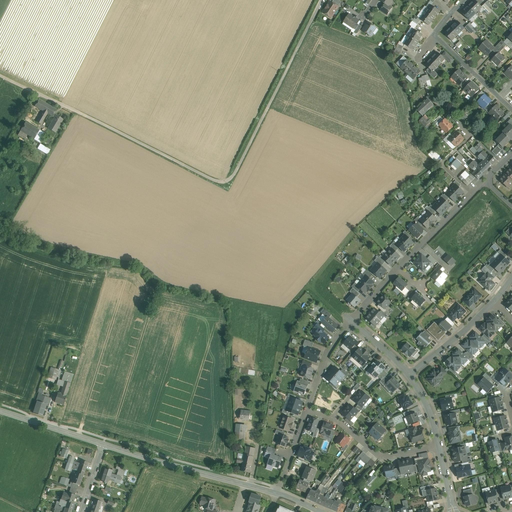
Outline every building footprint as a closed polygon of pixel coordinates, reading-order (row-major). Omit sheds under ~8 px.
[(481,7),(474,0),(470,4),(468,6),(475,14),(479,10),(478,10),(481,7),(481,8),(481,7)] [(332,3),(330,2),(327,5),(328,7),(327,9),(325,9),(323,13),(330,18),(332,15),(334,14),(338,8),(338,7),(332,3)] [(439,11),(431,5),(431,6),(428,9),(428,8),(425,12),(434,18),(435,16),(436,16),(439,11)] [(475,14),(468,6),(466,9),(466,8),(462,12),(469,20),(469,19),(472,17),(475,14)] [(434,18),(425,12),(423,16),(421,19),(420,19),(428,25),(432,21),(434,18)] [(358,21),(349,15),(344,22),(353,28),(356,24),(358,21)] [(464,29),(457,21),(453,25),(451,28),(458,35),(461,32),(461,31),(464,29)] [(376,28),(368,22),(362,31),(368,34),(368,35),(369,36),(371,36),(372,35),(372,33),(376,28)] [(458,35),(451,28),(449,30),(448,30),(444,34),(451,41),(452,41),(451,41),(454,38),(458,35)] [(422,35),(413,29),(413,30),(411,33),(409,37),(417,42),(419,40),(422,35)] [(417,42),(409,37),(406,41),(405,44),(404,44),(404,45),(405,45),(413,50),(416,45),(415,45),(417,42)] [(486,40),(479,48),(480,47),(488,55),(487,56),(492,51),(492,50),(494,48),(486,41),(487,40),(486,40)] [(504,43),(499,48),(501,51),(507,45),(506,44),(504,43)] [(397,47),(394,53),(399,56),(402,50),(397,47)] [(444,59),(437,52),(433,56),(431,59),(438,66),(442,62),(441,62),(444,59)] [(504,59),(499,53),(497,55),(491,60),(492,61),(493,60),(498,65),(497,66),(498,66),(505,59),(505,58),(504,59)] [(411,64),(403,57),(400,60),(404,64),(400,68),(401,68),(404,70),(403,71),(407,74),(414,66),(411,64)] [(438,66),(431,59),(429,61),(425,65),(429,69),(427,72),(434,79),(438,75),(433,71),(435,69),(438,66)] [(416,68),(414,66),(407,74),(410,77),(411,77),(413,79),(413,80),(420,72),(416,68)] [(466,78),(459,71),(459,70),(451,78),(459,86),(464,81),(467,78),(467,77),(466,78)] [(479,89),(471,82),(472,82),(471,82),(468,85),(464,90),(471,97),(470,98),(470,99),(480,89),(479,89)] [(491,101),(485,95),(477,103),(484,109),(488,105),(492,101),(491,101)] [(430,97),(417,111),(423,116),(427,111),(428,111),(427,111),(433,105),(434,105),(432,104),(434,102),(430,97)] [(57,110),(39,99),(34,106),(43,111),(36,122),(41,125),(47,114),(52,117),(53,115),(54,114),(57,110)] [(504,113),(496,105),(492,109),(488,113),(489,114),(490,113),(497,119),(495,122),(499,118),(500,118),(501,118),(500,117),(504,113)] [(63,120),(54,114),(53,115),(52,117),(54,118),(48,128),(55,133),(63,120)] [(427,120),(423,117),(420,120),(418,122),(427,131),(429,129),(427,127),(431,123),(430,122),(431,121),(429,119),(427,120)] [(442,118),(435,124),(438,127),(439,125),(444,120),(442,118)] [(449,124),(445,120),(444,120),(439,125),(441,127),(441,129),(442,130),(443,130),(444,130),(447,133),(452,127),(452,126),(451,124),(449,124)] [(39,131),(25,122),(20,131),(31,137),(34,139),(39,131)] [(510,125),(503,132),(510,140),(511,138),(511,137),(511,136),(511,126),(510,125)] [(31,137),(20,131),(18,135),(28,141),(31,137)] [(45,134),(39,131),(34,139),(40,143),(45,134)] [(463,139),(457,132),(452,136),(449,139),(450,140),(455,146),(457,145),(458,145),(462,141),(463,139)] [(503,133),(496,141),(503,148),(510,140),(503,132),(503,133)] [(450,134),(443,140),(447,143),(450,140),(449,139),(452,136),(450,134)] [(455,146),(450,140),(447,143),(452,149),(455,146)] [(50,150),(40,144),(38,149),(47,154),(50,150)] [(502,150),(498,146),(492,152),(496,156),(502,150)] [(440,156),(433,150),(428,155),(435,161),(440,156)] [(483,151),(480,154),(485,159),(486,160),(489,157),(483,151)] [(463,159),(459,155),(456,158),(462,164),(464,166),(465,164),(462,161),(463,159)] [(497,161),(491,155),(489,157),(486,160),(491,165),(492,166),(497,161)] [(462,164),(457,159),(452,164),(457,168),(462,164)] [(486,160),(485,159),(483,161),(481,164),(486,169),(491,165),(486,160)] [(471,163),(469,166),(468,166),(472,170),(473,170),(475,171),(477,169),(471,163)] [(486,169),(481,164),(478,166),(476,168),(477,169),(482,174),(486,169)] [(482,174),(477,169),(475,171),(472,174),(478,180),(483,175),(482,174)] [(469,175),(465,171),(459,177),(463,182),(469,175)] [(463,182),(467,186),(476,177),(471,173),(469,175),(463,182)] [(510,181),(504,175),(500,180),(507,188),(511,183),(510,181)] [(451,189),(459,197),(463,192),(459,188),(455,185),(451,189)] [(459,197),(451,189),(450,189),(448,191),(449,191),(446,194),(450,197),(454,202),(459,197)] [(446,202),(442,198),(437,203),(445,210),(450,206),(446,202)] [(445,210),(437,203),(433,207),(436,211),(441,215),(445,210)] [(432,215),(429,212),(424,216),(432,224),(436,219),(432,215)] [(424,216),(421,220),(419,221),(423,224),(427,228),(432,224),(424,216)] [(418,217),(415,220),(418,224),(420,225),(421,226),(423,224),(419,221),(421,220),(418,217)] [(416,226),(414,225),(409,230),(417,238),(423,233),(417,228),(416,226)] [(409,239),(405,235),(400,240),(408,247),(413,243),(409,239)] [(400,240),(396,244),(399,248),(404,252),(408,247),(400,240)] [(395,252),(392,248),(392,249),(387,253),(395,261),(399,256),(395,252)] [(506,256),(500,250),(498,252),(501,255),(504,258),(506,256)] [(395,261),(387,253),(383,258),(386,261),(390,265),(395,261)] [(430,262),(421,255),(414,263),(423,271),(430,263),(430,262)] [(455,262),(449,255),(444,260),(451,266),(455,262)] [(504,258),(501,255),(499,257),(498,256),(495,259),(504,268),(506,265),(507,265),(509,264),(509,262),(504,258)] [(378,258),(378,257),(374,261),(378,264),(378,263),(381,266),(384,263),(378,258)] [(504,268),(495,259),(493,262),(493,263),(491,265),(495,269),(499,272),(501,272),(502,271),(502,270),(504,268)] [(378,264),(375,267),(373,267),(371,269),(371,271),(379,278),(386,271),(385,270),(381,266),(378,263),(378,264)] [(491,265),(490,264),(486,267),(491,272),(495,269),(491,265)] [(486,267),(485,266),(483,269),(484,270),(484,269),(489,274),(491,272),(486,267)] [(489,274),(484,269),(484,270),(482,271),(486,275),(485,276),(485,275),(481,279),(483,280),(480,282),(489,290),(494,284),(490,280),(493,278),(489,274)] [(372,276),(366,270),(362,274),(365,277),(366,276),(369,279),(372,276)] [(444,274),(440,271),(433,278),(441,285),(445,281),(444,280),(447,276),(444,274),(444,275),(444,274)] [(369,279),(366,276),(365,277),(361,281),(370,289),(373,286),(372,285),(374,283),(369,279)] [(408,285),(399,277),(393,284),(402,292),(408,285)] [(370,289),(361,281),(358,285),(357,286),(360,289),(365,293),(367,291),(368,292),(370,289)] [(355,283),(351,287),(353,288),(357,292),(360,289),(357,286),(358,285),(355,283)] [(357,292),(353,288),(350,292),(352,294),(353,294),(357,297),(360,294),(357,292)] [(481,296),(474,289),(473,291),(471,291),(471,292),(468,296),(469,297),(474,302),(475,302),(481,296)] [(421,297),(417,293),(411,299),(415,303),(421,297)] [(357,297),(353,294),(352,294),(348,299),(350,301),(348,303),(348,304),(350,305),(351,305),(352,304),(354,307),(360,300),(357,297)] [(383,296),(377,302),(379,304),(384,309),(385,309),(386,307),(387,308),(389,305),(389,304),(390,302),(383,296)] [(426,301),(421,297),(415,303),(420,307),(426,301)] [(474,302),(469,297),(464,302),(469,306),(474,302)] [(384,309),(379,304),(377,307),(381,310),(384,313),(386,310),(385,309),(384,309)] [(458,304),(451,311),(452,313),(457,317),(459,319),(465,312),(458,304)] [(379,312),(374,308),(370,313),(380,321),(384,317),(384,316),(379,312)] [(384,313),(381,310),(379,312),(384,316),(384,317),(386,319),(388,316),(384,313)] [(380,321),(370,313),(366,318),(372,323),(375,326),(376,326),(380,321)] [(457,317),(452,313),(450,314),(447,317),(453,322),(457,317)] [(497,321),(492,316),(487,320),(489,321),(487,323),(495,331),(497,329),(497,330),(500,327),(500,326),(501,325),(497,321)] [(338,326),(327,317),(322,323),(332,332),(338,326)] [(447,322),(445,320),(439,326),(445,332),(448,330),(448,331),(452,327),(451,326),(447,322)] [(495,331),(487,323),(485,325),(484,324),(479,328),(485,334),(489,338),(489,337),(490,336),(491,337),(494,334),(493,333),(495,331)] [(325,329),(318,324),(314,328),(318,330),(319,329),(323,332),(325,329)] [(433,324),(427,330),(438,340),(445,333),(438,326),(437,328),(433,324)] [(323,332),(319,329),(318,330),(315,334),(318,336),(316,338),(320,342),(321,341),(324,344),(329,338),(326,336),(327,335),(323,332)] [(422,334),(422,333),(416,339),(419,342),(417,344),(423,348),(425,346),(426,348),(431,341),(428,339),(422,334)] [(481,338),(475,333),(471,337),(472,339),(470,340),(478,348),(480,346),(481,347),(484,344),(483,343),(484,342),(481,338)] [(489,338),(485,334),(483,336),(489,342),(491,340),(489,337),(489,338)] [(357,342),(350,336),(347,340),(346,340),(344,342),(344,343),(344,344),(350,350),(354,345),(357,342)] [(489,342),(483,336),(481,338),(484,342),(487,344),(489,342)] [(313,343),(305,340),(303,346),(308,348),(311,349),(313,343)] [(478,348),(470,340),(468,342),(467,341),(463,346),(468,351),(472,355),(473,353),(474,354),(477,351),(476,350),(478,348)] [(415,351),(407,344),(406,345),(405,345),(403,346),(404,347),(402,350),(403,351),(403,352),(407,355),(408,355),(410,357),(411,356),(415,351)] [(354,345),(350,350),(348,352),(351,354),(354,350),(357,347),(354,345)] [(311,349),(308,348),(306,354),(304,354),(304,356),(305,357),(305,358),(316,362),(317,358),(318,357),(320,352),(311,349)] [(362,350),(360,348),(356,352),(352,357),(357,361),(367,351),(363,348),(362,350)] [(415,351),(411,356),(413,358),(419,351),(417,349),(415,351)] [(354,350),(351,354),(348,356),(351,359),(352,357),(356,352),(354,350)] [(458,350),(453,354),(455,355),(453,357),(461,365),(463,363),(463,364),(467,361),(466,360),(467,359),(463,355),(458,350)] [(367,351),(357,361),(362,366),(363,366),(367,361),(371,357),(368,355),(370,354),(367,351)] [(472,355),(468,351),(466,353),(471,358),(472,359),(475,357),(472,355)] [(453,357),(451,359),(450,358),(445,362),(451,368),(455,371),(456,370),(457,371),(460,367),(459,367),(461,365),(453,357)] [(367,361),(363,366),(362,366),(361,368),(363,370),(369,363),(367,361)] [(373,363),(372,365),(372,366),(368,371),(372,374),(373,374),(377,377),(377,376),(382,380),(385,376),(388,374),(383,369),(385,368),(381,364),(380,365),(376,361),(374,363),(373,363)] [(310,368),(305,366),(303,371),(302,372),(300,375),(310,379),(310,378),(311,378),(311,376),(311,375),(313,369),(310,368)] [(340,372),(334,366),(330,372),(340,381),(345,376),(340,372)] [(57,370),(51,368),(49,375),(53,376),(52,378),(55,379),(56,376),(59,377),(61,371),(57,370)] [(434,371),(429,375),(429,377),(427,379),(434,385),(441,378),(446,373),(441,368),(436,373),(434,371)] [(511,375),(509,372),(504,368),(504,369),(500,373),(508,381),(511,376),(511,375)] [(349,375),(342,369),(340,372),(345,376),(347,378),(349,375)] [(340,381),(330,372),(325,377),(331,382),(336,386),(340,381)] [(508,381),(500,373),(496,378),(500,382),(504,386),(508,381)] [(382,380),(379,382),(384,387),(386,384),(389,381),(385,376),(382,380)] [(500,382),(496,378),(494,376),(491,378),(498,384),(500,382)] [(389,381),(386,384),(393,392),(395,390),(397,391),(398,389),(398,388),(401,386),(393,378),(389,381)] [(494,386),(484,378),(478,385),(487,393),(494,386)] [(300,382),(298,381),(297,381),(293,385),(296,387),(294,392),(299,393),(300,395),(301,394),(304,395),(306,390),(307,388),(308,385),(300,382)] [(70,383),(64,382),(63,387),(61,394),(58,393),(55,402),(63,405),(65,401),(65,399),(66,396),(65,395),(67,391),(68,392),(70,383)] [(336,386),(331,382),(329,384),(336,390),(338,388),(336,386)] [(370,398),(361,391),(357,395),(366,402),(370,398)] [(51,398),(41,395),(42,394),(39,393),(36,401),(37,401),(33,413),(42,416),(46,405),(49,406),(51,398)] [(366,402),(357,395),(354,400),(359,404),(362,407),(366,402)] [(400,401),(399,401),(402,406),(402,407),(403,407),(404,410),(413,404),(407,396),(406,397),(400,401)] [(497,398),(489,400),(491,406),(502,403),(500,397),(497,398)] [(294,399),(291,398),(289,404),(300,408),(302,402),(294,399)] [(446,399),(441,400),(442,403),(441,404),(441,407),(442,406),(442,410),(452,408),(451,404),(453,404),(452,401),(451,398),(446,399)] [(502,403),(491,406),(493,413),(501,410),(504,410),(502,403)] [(289,404),(286,411),(290,412),(297,415),(300,408),(289,404)] [(355,409),(350,404),(346,409),(354,416),(358,412),(358,411),(355,409)] [(354,416),(346,409),(342,413),(347,418),(350,421),(350,420),(354,416)] [(250,411),(241,410),(240,418),(250,419),(250,411)] [(416,413),(406,417),(409,424),(419,421),(416,413)] [(450,414),(445,416),(447,425),(457,423),(454,414),(450,414)] [(502,416),(494,418),(496,425),(507,422),(505,415),(502,416)] [(293,419),(284,416),(280,428),(289,431),(290,428),(291,428),(292,424),(291,423),(293,419)] [(318,421),(311,418),(307,430),(314,432),(314,433),(316,428),(318,421)] [(350,421),(347,418),(345,420),(352,426),(354,423),(350,420),(350,421)] [(376,418),(370,424),(374,427),(377,423),(379,421),(376,418)] [(507,422),(496,425),(498,431),(502,430),(509,428),(507,422)] [(333,426),(324,423),(321,432),(321,433),(321,434),(324,436),(326,435),(326,434),(330,435),(332,430),(333,426)] [(374,427),(369,432),(372,435),(372,436),(374,437),(375,437),(378,440),(381,436),(382,437),(384,435),(383,434),(386,431),(377,423),(374,427)] [(417,432),(416,430),(410,432),(411,434),(410,434),(410,435),(410,436),(410,439),(412,439),(413,442),(424,439),(422,431),(417,432)] [(244,432),(236,431),(235,439),(243,440),(244,432)] [(458,432),(450,434),(449,436),(450,442),(452,443),(461,441),(459,432),(458,432)] [(284,436),(278,434),(278,435),(277,438),(278,440),(276,443),(285,446),(286,443),(287,443),(288,440),(288,439),(288,438),(284,436)] [(342,434),(336,442),(343,447),(345,443),(349,439),(342,434)] [(496,440),(488,442),(489,445),(489,447),(489,448),(490,449),(491,453),(499,451),(499,450),(497,444),(496,440)] [(255,448),(246,446),(244,455),(254,457),(255,448)] [(361,450),(356,446),(353,451),(357,455),(361,450)] [(276,450),(268,447),(266,453),(271,454),(274,455),(276,450)] [(458,448),(452,450),(453,456),(466,453),(464,447),(458,448)] [(303,449),(301,448),(298,456),(302,457),(302,458),(306,459),(311,461),(312,457),(313,457),(314,456),(315,455),(314,453),(314,452),(310,451),(303,449)] [(69,451),(63,449),(62,452),(61,454),(60,457),(66,458),(69,451)] [(453,456),(454,460),(455,462),(462,460),(467,459),(467,457),(466,453),(453,456)] [(274,455),(271,454),(267,465),(279,468),(282,458),(274,455)] [(366,454),(361,460),(366,464),(367,463),(371,458),(366,454)] [(254,457),(244,455),(243,459),(243,463),(241,471),(250,473),(254,457)] [(74,458),(69,456),(67,463),(86,469),(88,462),(81,460),(80,464),(73,461),(74,458)] [(371,458),(367,463),(371,467),(375,463),(371,458)] [(303,461),(297,459),(294,464),(300,467),(303,461)] [(413,465),(411,459),(408,459),(408,460),(405,461),(408,473),(410,472),(410,471),(414,470),(413,465)] [(424,460),(418,461),(418,464),(420,473),(422,473),(423,476),(427,475),(426,472),(430,471),(428,459),(424,460)] [(405,461),(402,462),(401,461),(398,461),(400,468),(401,473),(404,472),(405,473),(408,473),(405,461)] [(74,475),(82,477),(83,475),(86,469),(67,463),(65,470),(70,471),(71,468),(78,470),(76,473),(75,472),(74,475)] [(393,465),(384,467),(386,477),(395,475),(394,469),(393,465)] [(462,467),(456,468),(457,471),(458,478),(468,476),(467,472),(471,471),(470,465),(462,467)] [(316,471),(309,467),(305,475),(304,475),(303,478),(305,479),(303,482),(309,484),(310,481),(312,482),(316,471)] [(112,470),(105,468),(102,474),(120,480),(121,477),(111,474),(112,470)] [(119,468),(117,474),(122,476),(125,470),(119,468)] [(338,470),(328,483),(329,484),(339,471),(338,470)] [(120,480),(103,474),(100,481),(107,483),(108,480),(119,483),(120,480)] [(82,477),(74,475),(71,483),(72,483),(78,485),(79,485),(81,482),(82,480),(81,480),(82,477)] [(68,485),(70,478),(61,476),(59,483),(68,485)] [(303,482),(300,480),(296,488),(297,489),(297,488),(305,492),(306,492),(309,484),(303,482)] [(334,486),(331,489),(334,492),(337,488),(340,484),(336,482),(335,484),(336,484),(334,486)] [(340,484),(337,488),(338,489),(342,492),(346,486),(342,482),(340,484)] [(321,491),(320,495),(316,503),(321,505),(324,497),(326,495),(325,494),(327,489),(323,487),(321,491)] [(315,492),(311,490),(306,499),(311,501),(315,493),(315,492)] [(67,502),(72,503),(75,495),(69,493),(68,493),(67,496),(63,494),(61,499),(65,501),(67,502)] [(316,493),(315,493),(311,501),(316,503),(320,495),(316,493)] [(261,497),(252,494),(249,502),(250,502),(247,511),(261,511),(264,508),(258,506),(261,497)] [(465,497),(464,497),(466,506),(475,504),(473,495),(465,497)] [(215,500),(206,498),(202,497),(201,504),(204,505),(204,506),(209,507),(208,509),(213,510),(215,500)] [(326,498),(324,497),(321,505),(326,507),(329,499),(326,498)] [(103,502),(94,499),(91,509),(98,511),(98,509),(100,510),(103,502)] [(329,499),(326,507),(331,510),(334,501),(329,499)] [(337,501),(335,500),(334,501),(331,510),(333,510),(333,511),(335,511),(337,511),(341,503),(342,501),(338,500),(337,501)] [(287,503),(282,501),(279,502),(276,508),(282,510),(284,511),(287,503)] [(72,503),(67,502),(65,508),(72,510),(74,504),(72,503)] [(341,503),(337,511),(343,511),(346,505),(341,503)]
